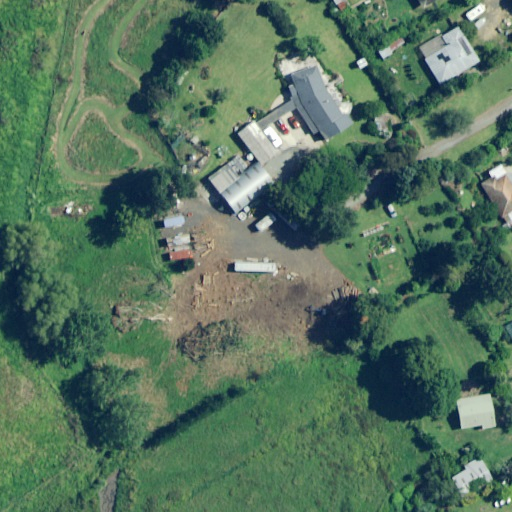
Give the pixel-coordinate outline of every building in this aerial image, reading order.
[(345,0),(331,0),(341,14),(351,7),(345,0)] [(414,0),(420,9),(434,0),(414,0)] [(476,61),(455,26),(438,36),(445,46),(422,60),(437,85),(476,61)] [(303,86),(286,97),(283,93),(273,100),(278,108),(254,124),(252,121),(236,133),(259,166),(275,154),(259,132),(292,109),(310,134),(314,131),(322,142),(350,122),(343,113),(341,114),(322,86),(324,85),(310,65),(295,75),(303,86)] [(270,182),(254,163),(236,178),(226,166),(207,181),(233,213),(270,182)] [(511,186),(511,187),(502,172),(480,186),(507,231),(511,227),(511,186)] [(296,225),(273,196),(264,204),(287,232),(296,225)] [(258,202),(250,207),(261,224),(269,218),(258,202)] [(245,235),(234,219),(220,230),(231,245),(245,235)] [(511,317),(511,316),(500,323),(511,343),(511,342),(511,317)] [(493,427),(487,394),(453,400),(458,429),(479,425),(480,429),(493,427)] [(490,479),(477,457),(462,467),(463,469),(449,477),(461,497),(490,479)]
